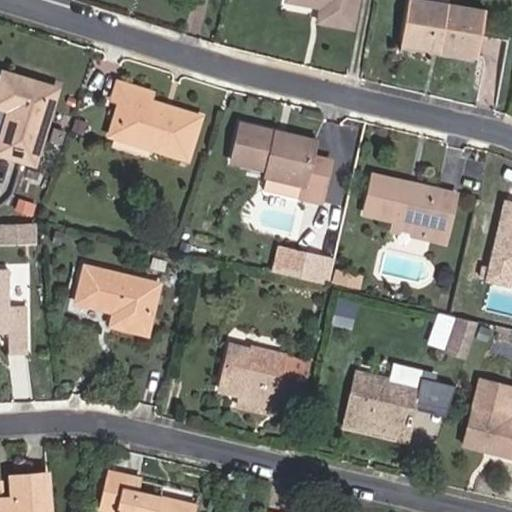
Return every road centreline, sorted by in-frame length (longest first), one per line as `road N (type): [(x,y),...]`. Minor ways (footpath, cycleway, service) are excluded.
road 1 (residential): [(511,134),(212,65),(26,7)]
road 2 (residential): [(0,426),(108,424),(459,511)]
